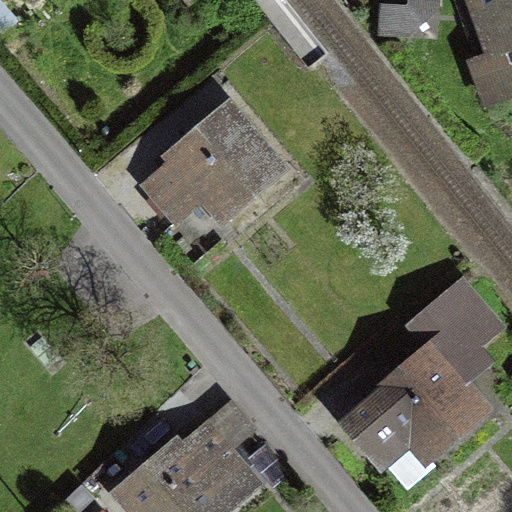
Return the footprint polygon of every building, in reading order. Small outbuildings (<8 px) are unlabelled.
[(405,0),(405,6),(384,5),(381,34),(410,36),(413,9),(436,11),(437,0),(405,0)] [(511,0),(472,0),(493,61),(478,66),(489,101),(511,93),(511,0)] [(230,111),(145,178),(174,215),(198,196),(216,219),(277,171),(230,111)] [(433,344),(346,420),(403,485),(488,410),(454,371),(501,329),(460,283),(414,323),(433,344)] [(220,407),(119,491),(136,511),(218,511),(248,488),(218,451),(241,432),(220,407)]
